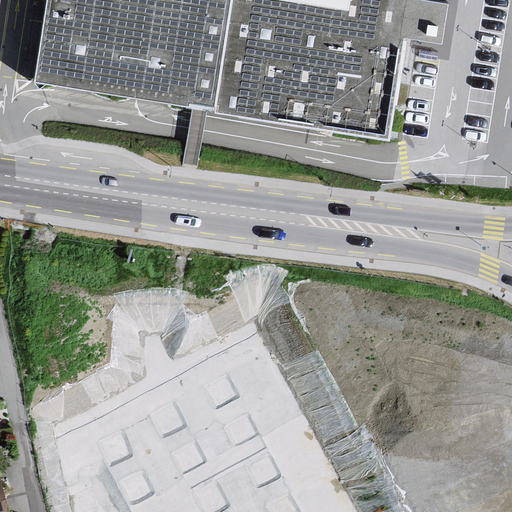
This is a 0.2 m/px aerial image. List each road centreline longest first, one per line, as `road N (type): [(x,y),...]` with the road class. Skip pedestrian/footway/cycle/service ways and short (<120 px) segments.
road 1 (primary): [(256,213),(511,277)]
road 2 (primary): [(256,213),(0,179)]
road 3 (primary): [(511,226),(256,213)]
